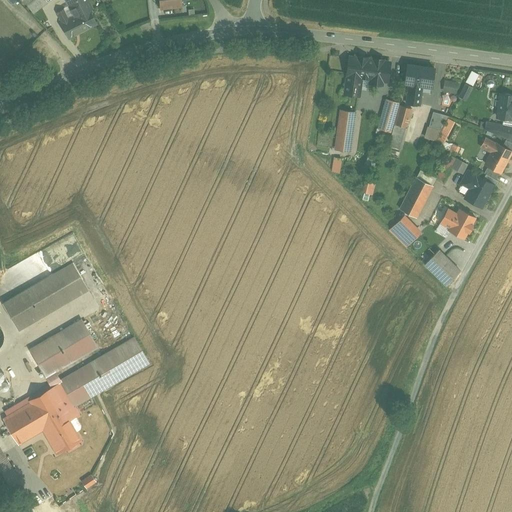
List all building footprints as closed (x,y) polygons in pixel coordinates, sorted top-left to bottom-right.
[(24,0),(34,12),(49,0),(24,0)] [(93,8),(88,0),(68,0),(76,15),(90,8),(90,9),(93,8)] [(161,0),(162,8),(182,6),(181,0),(161,0)] [(76,15),(70,18),(65,8),(57,12),(62,22),(62,23),(69,38),(98,24),(90,9),(90,8),(76,15)] [(369,58),(359,56),(358,57),(351,56),(346,93),(360,95),(362,78),(371,79),(371,82),(383,84),(383,81),(388,81),(390,62),(384,61),(384,60),(374,59),(374,60),(368,59),(369,58)] [(436,68),(408,64),(405,83),(410,84),(409,88),(419,90),(420,85),(433,87),(436,68)] [(467,83),(475,86),(480,75),(472,71),(467,83)] [(446,81),(444,93),(458,94),(460,82),(446,81)] [(467,85),(461,96),(466,99),(472,87),(467,85)] [(419,90),(409,88),(408,103),(421,105),(423,90),(419,90)] [(511,94),(507,93),(505,94),(502,94),(499,117),(511,118),(511,94)] [(400,103),(388,99),(384,114),(395,117),(400,103)] [(413,109),(401,105),(396,125),(407,128),(413,109)] [(356,112),(342,110),(336,149),(351,151),(356,112)] [(449,116),(434,112),(430,127),(442,130),(449,116)] [(395,117),(384,114),(380,128),(391,132),(395,117)] [(511,126),(494,123),(493,131),(486,129),(508,138),(511,140),(511,126)] [(407,128),(396,125),(390,146),(402,149),(408,128),(407,128)] [(511,151),(503,147),(498,144),(487,138),(483,146),(493,152),(487,164),(501,172),(511,152),(511,151)] [(511,140),(508,138),(503,147),(511,151),(511,140)] [(450,152),(456,153),(458,146),(452,144),(450,152)] [(464,174),(469,162),(449,154),(439,179),(447,182),(452,169),(464,174)] [(335,157),(332,172),(341,173),(343,158),(335,157)] [(501,174),(489,167),(486,173),(488,174),(498,179),(501,174)] [(485,179),(470,171),(463,184),(470,188),(466,197),(483,207),(490,195),(489,194),(494,185),(485,179)] [(498,179),(488,174),(485,179),(494,185),(496,187),(500,180),(498,179)] [(418,178),(402,209),(417,218),(434,187),(418,178)] [(375,183),(366,181),(363,192),(372,194),(375,183)] [(452,201),(443,196),(440,202),(449,207),(452,201)] [(449,207),(440,202),(433,216),(452,226),(460,212),(449,207)] [(479,216),(463,207),(460,212),(452,226),(468,235),(479,216)] [(436,227),(422,220),(413,236),(426,244),(436,227)] [(443,231),(436,227),(426,244),(434,248),(443,231)] [(462,270),(440,249),(426,264),(448,285),(462,270)] [(74,262),(4,303),(19,330),(54,309),(89,288),(74,262)] [(83,319),(31,349),(46,377),(57,370),(99,347),(83,319)] [(64,381),(60,383),(72,405),(146,363),(134,341),(64,381)] [(57,370),(46,377),(53,388),(60,383),(64,381),(57,370)] [(69,420),(78,414),(72,405),(60,383),(53,388),(30,401),(31,402),(4,418),(20,445),(48,428),(50,432),(47,434),(57,452),(80,439),(69,420)] [(21,484),(0,448),(0,488),(3,494),(21,484)] [(92,475),(83,481),(87,487),(96,481),(92,475)] [(34,497),(41,506),(48,501),(54,497),(48,487),(34,497)] [(56,511),(48,501),(41,506),(32,511),(56,511)]
